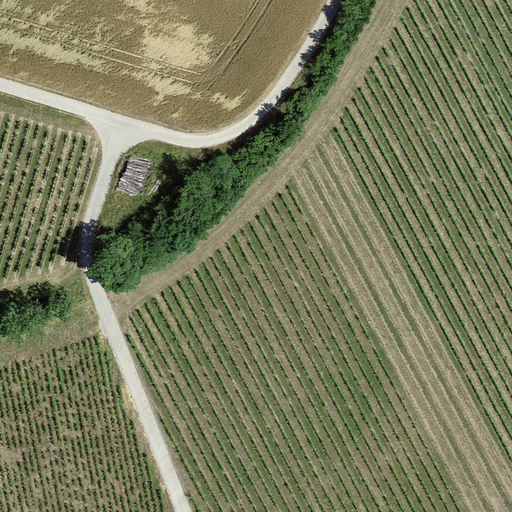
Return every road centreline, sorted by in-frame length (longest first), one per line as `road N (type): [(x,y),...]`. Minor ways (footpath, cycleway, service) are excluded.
road 1 (track): [(186,511),(96,271),(93,228),(125,118)]
road 2 (unclassified): [(0,81),(174,137),(228,136),(278,100),(334,0)]
